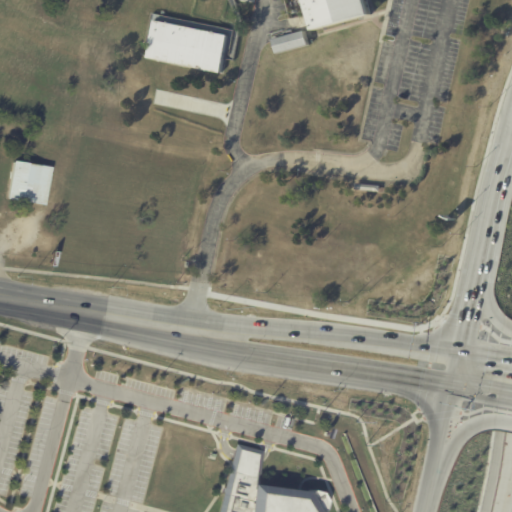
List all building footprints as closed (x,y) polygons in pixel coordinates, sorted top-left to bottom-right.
[(368,0),(373,15),(316,30),(308,0),(368,0)] [(146,58),(220,72),(227,34),(153,20),(146,58)] [(274,52),(306,46),(304,31),(271,37),(274,52)] [(49,170),(43,205),(6,199),(12,161),(49,167),(49,170)] [(378,192),(353,189),(353,184),(378,186),(378,192)] [(255,482),(261,449),(230,443),(216,511),(312,511),(313,509),(320,510),(323,495),(255,482)]
